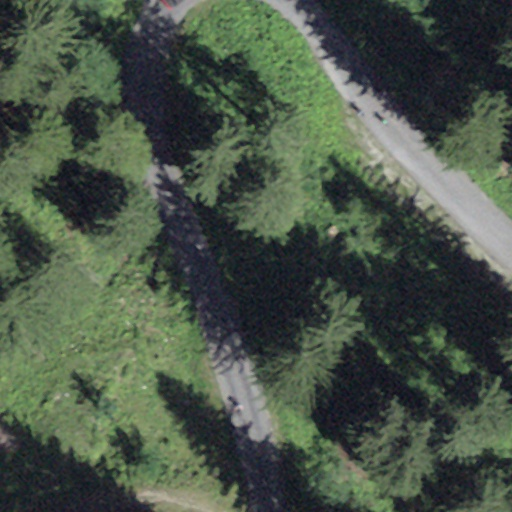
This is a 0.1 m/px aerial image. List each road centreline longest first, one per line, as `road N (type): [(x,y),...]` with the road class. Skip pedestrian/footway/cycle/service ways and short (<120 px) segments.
road 1 (track): [(168,0),(156,8),(157,86),(179,191),(266,452),(273,511)]
road 2 (track): [(511,239),(470,207),(292,0)]
